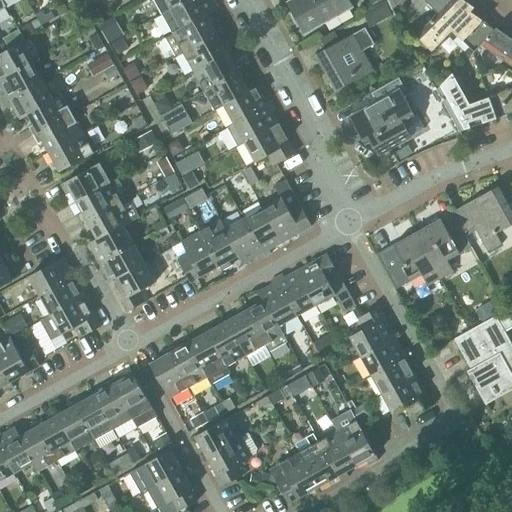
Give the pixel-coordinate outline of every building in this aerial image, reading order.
[(157,0),(165,13),(188,0),(157,0)] [(188,0),(165,13),(175,32),(182,28),(183,29),(208,14),(209,15),(217,10),(211,0),(188,0)] [(349,0),(292,0),(288,2),(305,33),(353,7),(349,0)] [(402,0),(425,0),(439,13),(452,0),(388,0),(393,10),(402,0)] [(476,52),(483,44),(482,43),(496,30),(495,30),(485,19),(488,16),(464,0),(452,0),(439,13),(417,36),(433,51),(453,30),(476,52)] [(393,14),(388,4),(365,15),(371,26),(393,14)] [(66,5),(58,10),(63,19),(71,15),(66,5)] [(42,11),(36,14),(42,25),(55,17),(52,12),(45,16),(42,11)] [(87,12),(79,16),(85,27),(92,23),(87,12)] [(177,56),(184,53),(222,31),(218,25),(215,27),(209,15),(208,14),(183,29),(182,28),(175,32),(173,33),(173,34),(166,37),(177,56)] [(110,43),(124,35),(115,17),(100,25),(110,43)] [(38,31),(33,22),(20,29),(25,38),(38,31)] [(366,27),(317,55),(337,90),(374,70),(363,49),(375,44),(366,27)] [(511,37),(497,28),(495,30),(496,30),(482,43),(483,44),(511,64),(511,37)] [(184,53),(194,72),(229,52),(222,39),(225,37),(222,31),(184,53)] [(98,34),(91,38),(98,50),(105,46),(98,34)] [(0,40),(0,80),(33,62),(41,58),(30,38),(10,49),(5,38),(0,40)] [(121,55),(129,50),(123,38),(114,43),(121,55)] [(194,72),(205,91),(243,70),(240,63),(236,65),(229,52),(194,72)] [(108,54),(98,60),(104,71),(115,65),(108,54)] [(2,96),(6,102),(44,81),(33,62),(0,80),(0,83),(6,94),(2,96)] [(132,80),(141,75),(134,64),(125,69),(132,80)] [(115,66),(105,72),(110,81),(120,75),(115,66)] [(216,111),(225,106),(224,105),(250,90),(250,89),(243,77),(247,75),(243,70),(205,91),(216,111)] [(508,114),(501,93),(471,104),(453,73),(437,90),(460,131),(508,114)] [(140,94),(149,89),(143,78),(134,83),(140,94)] [(418,114),(415,116),(402,91),(405,89),(399,78),(372,92),(352,104),(357,115),(352,117),(362,135),(367,132),(379,154),(411,136),(426,128),(418,114)] [(20,120),(29,115),(28,114),(54,99),(44,81),(6,102),(9,108),(13,106),(20,120)] [(225,106),(235,124),(273,102),(270,96),(266,98),(258,84),(250,89),(250,90),(224,105),(225,106)] [(511,89),(501,93),(508,114),(511,112),(511,89)] [(29,127),(34,136),(74,114),(63,94),(54,99),(28,114),(29,115),(34,124),(29,127)] [(173,107),(167,97),(157,103),(162,113),(173,107)] [(238,147),(245,143),(280,123),(273,110),(277,108),(273,102),(235,124),(228,128),(238,147)] [(169,127),(178,121),(172,111),(163,116),(169,127)] [(44,141),(49,152),(84,132),(74,114),(34,136),(39,144),(44,141)] [(147,124),(142,116),(133,121),(138,129),(147,124)] [(280,123),(245,143),(256,162),(268,155),(274,166),(297,153),(280,123)] [(84,132),(49,152),(55,162),(50,165),(55,174),(95,152),(84,132)] [(134,142),(140,152),(158,141),(152,132),(134,142)] [(176,142),(169,146),(175,155),(184,150),(180,143),(176,142)] [(166,176),(174,172),(167,158),(158,163),(166,176)] [(184,161),(177,164),(184,176),(191,172),(184,161)] [(71,191),(77,201),(112,182),(101,162),(61,185),(67,194),(71,191)] [(193,172),(184,178),(190,188),(199,183),(193,172)] [(173,190),(182,185),(176,174),(167,179),(173,190)] [(78,214),(83,223),(129,197),(119,178),(112,182),(77,201),(83,212),(78,214)] [(283,197),(263,208),(283,243),(313,226),(287,179),(276,185),(283,197)] [(453,212),(459,223),(467,236),(477,230),(489,251),(503,243),(497,233),(511,224),(511,207),(500,186),(453,212)] [(203,188),(194,193),(200,203),(209,198),(203,188)] [(92,229),(98,238),(98,239),(124,225),(124,226),(133,221),(133,220),(140,216),(129,197),(83,223),(88,232),(92,229)] [(183,199),(176,203),(181,212),(188,208),(183,199)] [(263,208),(245,218),(267,256),(272,253),(270,250),(283,243),(263,208)] [(245,218),(226,228),(225,228),(240,255),(239,255),(244,264),(259,255),(261,259),(267,256),(245,218)] [(442,218),(416,232),(442,279),(455,272),(448,260),(472,247),(467,236),(459,223),(448,229),(442,218)] [(221,219),(201,230),(221,266),(220,266),(223,271),(233,265),(230,260),(239,255),(240,255),(225,228),(226,228),(221,219)] [(165,226),(162,220),(154,225),(157,231),(165,226)] [(93,259),(96,265),(134,244),(124,226),(124,225),(98,239),(98,238),(89,243),(96,257),(93,259)] [(221,266),(201,230),(182,241),(189,253),(178,259),(191,282),(220,266),(221,266)] [(429,286),(442,279),(416,232),(383,251),(378,254),(397,288),(402,286),(423,274),(429,286)] [(182,241),(177,233),(169,238),(174,246),(182,241)] [(103,269),(110,282),(145,263),(134,244),(96,265),(100,271),(103,269)] [(328,253),(298,270),(317,305),(336,295),(346,312),(357,306),(328,253)] [(7,257),(0,261),(0,287),(14,279),(7,265),(10,264),(7,257)] [(30,276),(41,296),(79,274),(76,268),(72,270),(65,257),(30,276)] [(145,263),(110,282),(127,312),(150,299),(144,289),(156,282),(145,263)] [(283,274),(277,277),(298,315),(317,305),(298,270),(285,277),(283,274)] [(41,296),(52,314),(86,295),(79,282),(83,280),(79,274),(41,296)] [(259,292),(264,300),(265,300),(279,326),(280,325),(298,315),(277,277),(271,281),(273,284),(259,292)] [(86,295),(52,314),(62,334),(74,327),(80,338),(103,325),(86,295)] [(250,304),(244,307),(265,345),(269,352),(288,342),(284,335),(285,334),(280,325),(279,326),(265,300),(264,300),(252,307),(250,304)] [(351,336),(362,356),(396,337),(380,306),(357,319),(363,330),(351,336)] [(240,314),(227,321),(247,355),(265,345),(244,307),(238,310),(240,314)] [(511,327),(511,317),(507,310),(455,339),(463,353),(472,369),(468,371),(482,397),(495,390),(497,394),(511,385),(511,342),(506,331),(511,327)] [(5,323),(12,335),(27,327),(21,314),(5,323)] [(213,324),(206,328),(228,366),(247,355),(227,321),(215,328),(213,324)] [(202,335),(190,342),(209,377),(213,384),(232,373),(228,366),(206,328),(200,331),(202,335)] [(424,338),(430,349),(447,340),(441,328),(424,338)] [(315,343),(319,352),(337,342),(332,333),(315,343)] [(11,337),(0,343),(0,362),(11,382),(12,382),(41,366),(29,343),(18,349),(11,337)] [(362,356),(372,375),(410,354),(407,347),(403,349),(396,337),(362,356)] [(175,345),(169,349),(190,387),(209,377),(190,342),(177,349),(175,345)] [(190,387),(169,349),(163,352),(164,356),(151,363),(170,398),(190,387)] [(372,375),(383,394),(417,374),(410,362),(414,360),(410,354),(372,375)] [(298,360),(291,364),(296,373),(303,369),(298,360)] [(0,388),(2,387),(5,392),(15,387),(12,382),(11,382),(0,362),(0,388)] [(318,368),(307,375),(313,387),(325,380),(318,368)] [(119,377),(112,380),(133,418),(138,427),(158,416),(134,373),(120,380),(119,377)] [(417,374),(383,394),(394,413),(406,407),(411,417),(434,404),(417,374)] [(108,387),(95,394),(115,429),(133,418),(112,380),(106,383),(108,387)] [(297,380),(288,385),(292,392),(294,397),(304,392),(297,380)] [(281,389),(269,396),(272,401),(274,405),(286,398),(281,389)] [(81,398),(74,401),(96,440),(115,429),(95,394),(83,401),(81,398)] [(272,401),(269,396),(257,402),(260,408),(272,401)] [(230,399),(223,403),(228,411),(234,408),(230,399)] [(354,400),(349,403),(352,410),(357,407),(354,400)] [(70,408),(58,415),(77,450),(96,440),(74,401),(68,405),(70,408)] [(365,404),(354,411),(360,421),(371,415),(365,404)] [(215,408),(205,413),(209,422),(219,416),(215,408)] [(352,410),(332,420),(338,431),(357,466),(367,460),(370,465),(380,460),(376,454),(373,449),(363,430),(358,420),(352,411),(352,410)] [(208,422),(203,413),(192,419),(197,428),(208,422)] [(43,419),(37,422),(58,461),(77,450),(58,415),(45,422),(43,419)] [(196,436),(207,456),(242,436),(231,417),(196,436)] [(33,429),(21,436),(20,436),(34,462),(33,463),(38,471),(58,461),(37,422),(31,426),(33,429)] [(0,431),(0,444),(15,473),(33,463),(34,462),(20,436),(21,436),(16,427),(2,434),(0,431)] [(338,431),(319,441),(341,481),(350,476),(347,471),(357,466),(338,431)] [(242,436),(207,456),(224,486),(247,473),(241,462),(257,453),(258,449),(249,432),(242,436)] [(311,446),(300,452),(320,487),(330,481),(332,486),(341,481),(319,441),(314,433),(307,437),(311,446)] [(171,442),(167,434),(155,441),(159,449),(171,442)] [(0,481),(15,473),(0,444),(0,481)] [(135,463),(141,459),(134,447),(128,451),(135,463)] [(141,492),(148,488),(183,469),(172,449),(130,473),(141,492)] [(263,477),(261,483),(273,486),(278,483),(284,494),(289,503),(320,487),(300,452),(270,469),(273,475),(264,473),(263,477)] [(133,464),(128,454),(110,464),(115,474),(133,464)] [(183,469),(148,488),(161,511),(176,511),(200,499),(183,469)] [(252,475),(250,482),(259,484),(261,477),(252,475)] [(108,485),(100,490),(111,509),(119,505),(108,485)] [(60,491),(52,495),(58,505),(66,501),(60,491)] [(95,492),(82,499),(86,507),(99,499),(95,492)] [(49,510),(57,505),(52,496),(44,501),(49,510)] [(82,499),(70,506),(72,511),(88,511),(86,507),(82,499)]
